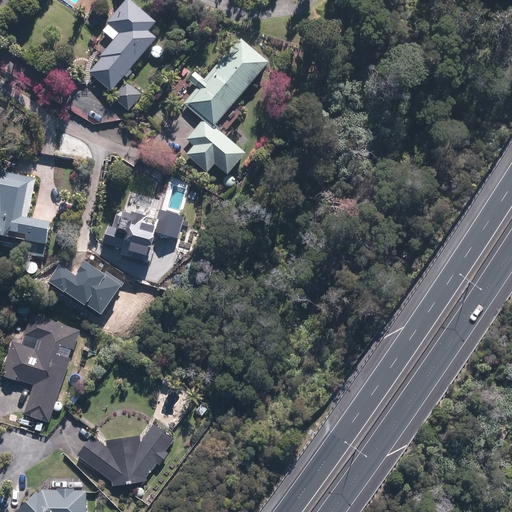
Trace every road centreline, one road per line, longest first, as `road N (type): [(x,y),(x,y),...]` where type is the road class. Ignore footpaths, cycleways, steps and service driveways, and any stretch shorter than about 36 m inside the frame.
road 1 (motorway): [(284,511),(511,180)]
road 2 (motorway): [(511,248),(330,511)]
